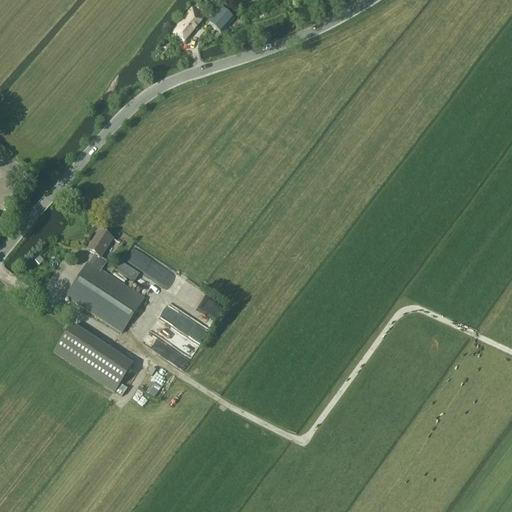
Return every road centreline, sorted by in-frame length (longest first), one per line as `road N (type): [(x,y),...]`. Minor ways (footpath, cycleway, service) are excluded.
road 1 (track): [(0,273),(303,442),(403,306),(422,305),(511,346)]
road 2 (unclassified): [(369,0),(155,90),(122,116),(0,255)]
